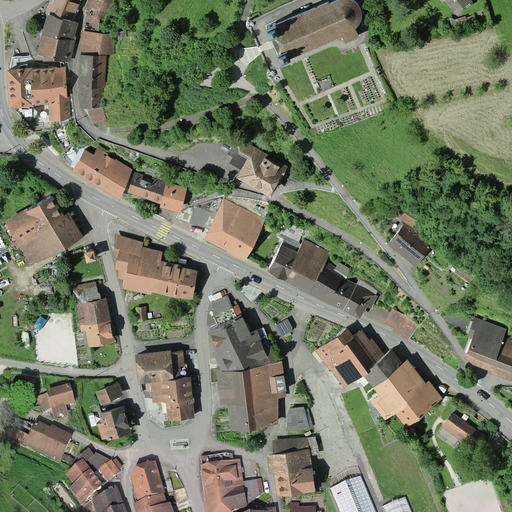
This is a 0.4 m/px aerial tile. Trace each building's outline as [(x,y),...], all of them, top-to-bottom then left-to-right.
[(53,0),(48,13),(69,21),(77,0),(53,0)] [(83,19),(82,30),(83,30),(97,32),(98,19),(105,21),(113,2),(106,0),(90,0),(85,14),(83,19)] [(357,36),(353,26),(357,22),(359,18),(360,13),(359,8),(357,4),(353,1),(351,0),(337,0),(328,4),(327,2),(275,24),(275,23),(266,27),(269,36),(271,35),(274,43),(278,51),(277,52),(280,61),(289,57),(289,56),(341,33),(344,41),(357,36)] [(440,0),(441,1),(442,0),(444,0),(454,12),(469,1),(468,0),(440,0)] [(69,21),(48,13),(42,33),(42,34),(70,39),(75,22),(69,21)] [(115,34),(97,32),(83,30),(82,37),(88,38),(86,51),(112,54),(115,34)] [(68,61),(69,57),(73,40),(70,39),(42,34),(41,38),(37,53),(68,61)] [(101,107),(104,55),(80,53),(78,87),(79,87),(80,106),(88,107),(92,123),(105,119),(101,107)] [(65,101),(64,68),(30,70),(30,68),(10,69),(8,69),(9,105),(32,104),(31,102),(49,102),(50,118),(69,117),(68,101),(65,101)] [(238,174),(269,192),(284,167),(241,142),(237,149),(249,156),(238,174)] [(72,168),(119,196),(130,170),(113,159),(97,151),(93,156),(84,150),(72,168)] [(129,189),(160,200),(166,184),(151,179),(150,182),(132,175),(129,189)] [(176,207),(177,208),(182,189),(166,184),(160,200),(159,203),(176,207)] [(30,264),(75,238),(50,195),(6,221),(18,241),(16,241),(30,264)] [(207,237),(245,258),(263,220),(220,199),(212,201),(209,208),(195,207),(188,208),(178,213),(177,215),(175,218),(206,227),(210,230),(207,237)] [(411,224),(418,215),(402,204),(395,213),(411,224)] [(431,245),(404,222),(404,223),(401,221),(399,224),(401,226),(389,241),(416,263),(431,245)] [(304,286),(309,288),(324,262),(328,254),(303,240),(296,252),(281,243),(268,268),(304,286)] [(135,270),(139,254),(130,252),(131,252),(114,247),(114,256),(117,257),(115,267),(118,267),(135,270)] [(139,254),(135,270),(118,267),(118,277),(124,277),(122,287),(133,289),(133,287),(141,289),(143,286),(176,294),(190,295),(194,271),(157,262),(157,258),(150,257),(151,250),(145,248),(142,247),(141,247),(139,254)] [(87,259),(94,257),(92,250),(85,252),(87,259)] [(358,315),(359,315),(365,304),(369,306),(374,296),(363,290),(365,288),(358,284),(356,286),(343,279),(349,269),(337,262),(334,269),(324,262),(309,288),(308,289),(345,308),(358,315)] [(84,343),(111,339),(107,319),(101,320),(97,300),(93,283),(74,287),(84,343)] [(217,314),(232,307),(226,296),(211,303),(217,314)] [(145,320),(144,307),(136,308),(137,321),(145,320)] [(236,317),(232,307),(217,314),(212,316),(217,326),(209,329),(228,369),(275,361),(262,327),(249,333),(240,315),(236,317)] [(396,334),(407,340),(418,326),(392,311),(387,320),(399,327),(396,334)] [(473,360),(511,375),(511,341),(502,338),(505,330),(473,318),(467,334),(471,336),(465,352),(473,360)] [(280,333),(290,327),(286,319),(275,326),(280,333)] [(351,337),(345,328),(316,349),(344,387),(366,370),(375,382),(400,363),(390,350),(379,358),(359,331),(351,337)] [(150,380),(187,376),(185,363),(182,363),(181,350),(136,355),(139,381),(150,380)] [(278,361),(275,361),(228,369),(225,369),(232,428),(264,424),(264,423),(273,422),(271,391),(285,389),(283,374),(280,375),(278,361)] [(401,364),(400,363),(375,382),(377,385),(366,394),(385,416),(395,408),(407,423),(440,397),(431,385),(430,385),(427,381),(419,388),(401,364)] [(191,416),(187,376),(150,380),(153,403),(167,401),(169,419),(191,416)] [(117,395),(112,385),(98,391),(102,402),(117,395)] [(64,407),(73,404),(69,389),(46,396),(53,419),(66,416),(64,407)] [(110,435),(128,430),(121,407),(100,413),(103,423),(98,424),(102,438),(108,436),(108,437),(110,437),(110,435)] [(302,408),(290,409),(287,429),(307,428),(302,408)] [(475,451),(486,436),(451,412),(441,427),(475,451)] [(7,437),(58,463),(70,441),(50,431),(48,434),(35,427),(29,439),(11,430),(7,437)] [(412,440),(417,437),(412,428),(407,431),(412,440)] [(272,452),(275,471),(310,468),(308,455),(316,454),(313,437),(277,440),(279,452),(272,452)] [(77,484),(88,475),(90,476),(101,469),(110,464),(94,456),(92,458),(87,453),(77,461),(80,465),(69,474),(77,484)] [(252,502),(258,497),(255,482),(241,485),(238,464),(232,465),(231,457),(224,456),(200,460),(208,511),(228,511),(234,509),(245,507),(252,502)] [(117,472),(110,464),(101,469),(108,479),(117,472)] [(139,503),(161,496),(152,467),(137,472),(132,480),(139,503)] [(313,490),(310,468),(275,471),(278,493),(313,490)] [(100,490),(90,476),(88,475),(77,484),(70,489),(81,503),(100,490)] [(328,491),(336,511),(374,511),(360,478),(338,487),(328,491)] [(121,511),(114,491),(92,500),(97,511),(121,511)] [(164,511),(160,498),(134,507),(135,511),(164,511)] [(382,511),(409,511),(404,499),(381,509),(382,511)]
